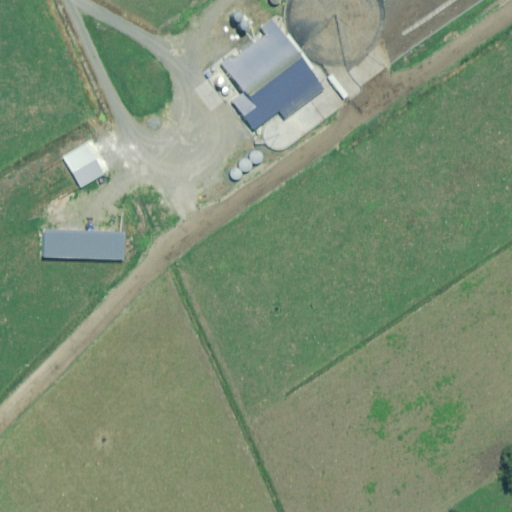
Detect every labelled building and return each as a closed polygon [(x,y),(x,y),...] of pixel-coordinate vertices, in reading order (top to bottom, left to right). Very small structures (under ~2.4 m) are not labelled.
[(249,26),(236,10),(229,16),(242,32),(249,26)] [(284,120),(323,90),(309,72),(313,68),(288,34),(284,37),(271,21),(260,29),(265,35),(222,67),(241,93),(230,101),(253,131),(278,112),(284,120)] [(334,96),(339,102),(347,96),(331,74),(326,78),(338,94),(334,96)] [(102,175),(84,145),(62,159),(80,189),(102,175)] [(228,172),(236,182),(266,159),(258,149),(228,172)] [(134,256),(135,236),(44,233),(43,258),(123,261),(123,256),(134,256)]
